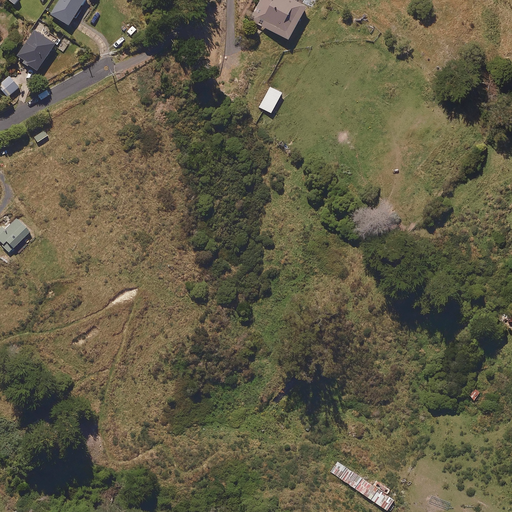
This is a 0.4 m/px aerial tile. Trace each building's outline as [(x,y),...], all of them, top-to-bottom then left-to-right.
[(86,0),(60,0),(51,14),(70,26),(86,0)] [(295,0),(260,0),(250,21),(290,41),(308,6),(295,0)] [(56,44),(35,31),(17,57),(38,71),(56,44)] [(71,41),(65,38),(58,48),(64,52),(71,41)] [(20,88),(10,76),(0,84),(0,87),(9,97),(20,88)] [(283,94),(271,87),(260,107),(272,114),(283,94)] [(31,232),(17,218),(3,232),(0,228),(0,240),(11,252),(31,232)] [(511,300),(501,318),(511,324),(511,300)] [(479,393),(474,389),(469,397),(475,401),(479,393)] [(395,501),(339,462),(331,472),(388,511),(395,501)]
